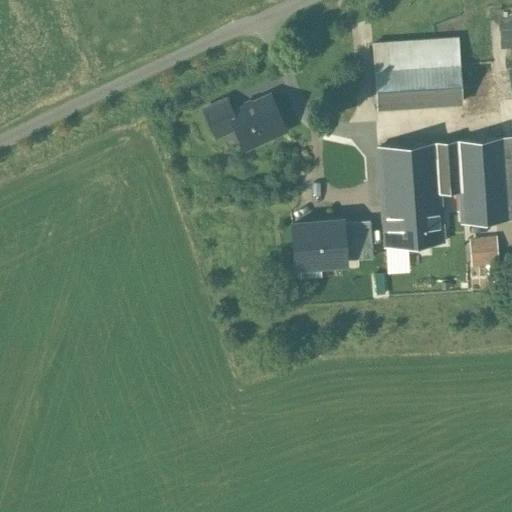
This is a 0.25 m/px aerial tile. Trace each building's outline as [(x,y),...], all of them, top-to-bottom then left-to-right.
[(459,39),(377,45),(382,107),(463,101),(459,39)] [(270,94),(230,113),(245,147),(285,129),(285,128),(270,94)] [(511,135),(379,145),(385,218),(386,239),(387,245),(442,240),(440,212),(462,210),(462,221),(511,217),(511,135)] [(386,239),(385,218),(313,223),(313,221),(291,223),(295,265),(296,265),(296,261),(318,259),(318,261),(344,259),(344,261),(346,261),(344,242),(386,239)] [(497,233),(471,235),(473,265),(499,263),(497,233)]
